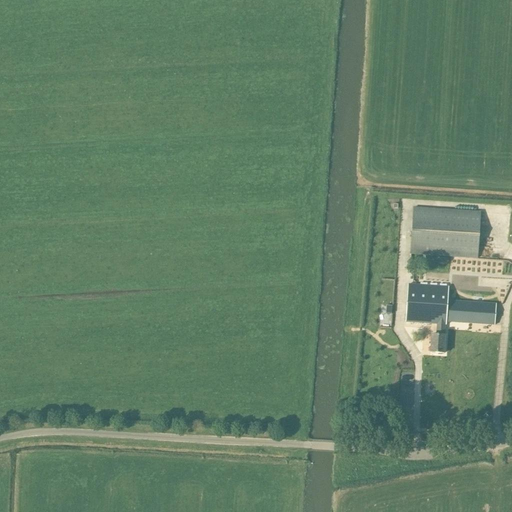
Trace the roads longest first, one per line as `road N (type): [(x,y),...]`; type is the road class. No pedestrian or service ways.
road 1 (unclassified): [(0,440),(42,430),(308,445)]
road 2 (unclassified): [(337,447),(429,452),(511,441)]
